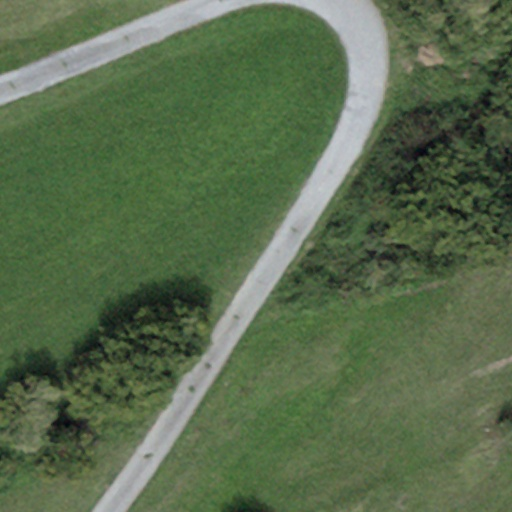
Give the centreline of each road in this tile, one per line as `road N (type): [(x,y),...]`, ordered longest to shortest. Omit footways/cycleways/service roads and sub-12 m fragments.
road 1 (track): [(62,511),(118,448),(318,135),(346,69),(347,0)]
road 2 (track): [(125,0),(0,46)]
